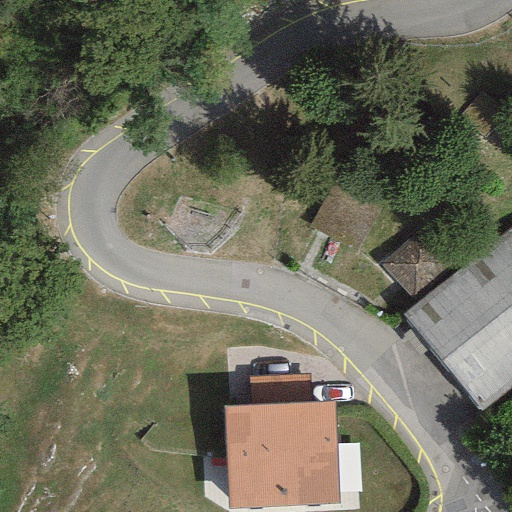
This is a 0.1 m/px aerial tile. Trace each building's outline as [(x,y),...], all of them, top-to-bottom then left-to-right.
[(307,229),(356,253),(384,197),(335,173),(307,229)] [(481,411),(511,385),(511,225),(401,316),(481,411)] [(452,263),(420,227),(377,264),(409,300),(452,263)] [(249,406),(309,403),(307,376),(248,378),(249,406)] [(249,406),(222,407),(227,510),(337,504),(332,402),(309,403),(249,406)]
